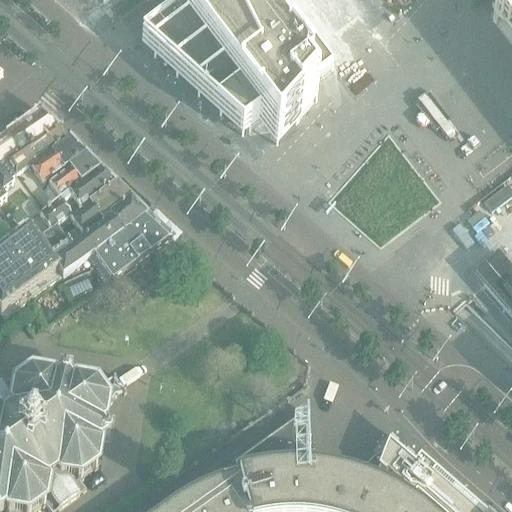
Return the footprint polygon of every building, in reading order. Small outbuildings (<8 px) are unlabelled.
[(89,0),(92,1),(93,0),(159,0),(162,4),(177,23),(140,51),(242,141),(258,128),(276,152),(300,125),(298,122),(312,105),(304,94),(332,72),(277,0),(89,0)] [(511,0),(483,0),(479,4),(511,46),(511,0)] [(32,127),(9,144),(19,158),(55,133),(42,121),(32,127)] [(22,162),(9,172),(17,184),(19,182),(30,174),(32,176),(69,145),(57,135),(22,162)] [(8,143),(0,149),(0,171),(4,169),(19,158),(9,144),(8,143)] [(30,174),(19,182),(32,201),(86,162),(85,161),(70,146),(69,145),(32,176),(30,174)] [(32,201),(29,203),(40,219),(100,176),(91,168),(86,162),(32,201)] [(0,317),(4,323),(61,281),(50,263),(54,260),(42,244),(44,242),(50,237),(39,221),(40,219),(29,203),(16,184),(4,169),(0,171),(0,317)] [(40,219),(39,221),(50,237),(115,190),(100,176),(40,219)] [(50,237),(44,242),(55,259),(63,254),(130,206),(115,190),(50,237)] [(54,260),(50,263),(61,281),(62,283),(63,283),(77,273),(79,272),(88,265),(147,222),(147,221),(130,206),(63,254),(55,259),(54,260)] [(147,222),(88,265),(105,289),(111,285),(112,285),(169,243),(165,238),(160,234),(147,222)] [(511,275),(497,258),(478,278),(511,319),(511,275)] [(91,292),(85,278),(66,286),(71,300),(91,292)] [(101,452),(98,449),(97,450),(96,448),(102,444),(109,445),(110,438),(103,437),(99,431),(100,430),(101,431),(104,429),(105,425),(103,424),(106,412),(108,412),(108,408),(112,406),(110,404),(121,396),(123,398),(126,396),(123,393),(122,394),(118,389),(114,383),(116,381),(114,378),(110,380),(112,382),(101,390),(100,388),(96,391),(92,390),(92,392),(79,390),(79,388),(75,387),(72,389),(73,390),(71,392),(67,386),(68,379),(61,378),(60,385),(55,389),(53,387),(54,386),(52,383),(48,382),(48,384),(35,382),(35,380),(31,379),(28,382),(29,384),(19,391),(17,389),(14,392),(8,383),(0,388),(0,511),(37,511),(41,510),(42,511),(45,509),(47,511),(59,511),(86,494),(80,485),(83,483),(82,481),(93,473),(94,475),(97,473),(98,469),(96,469),(98,456),(100,456),(101,452)] [(476,511),(391,438),(384,456),(379,458),(373,461),(368,466),(365,471),(363,478),(360,487),(360,488),(345,483),(337,481),(330,480),(315,478),(308,477),(307,465),(301,465),(296,465),(296,422),(233,467),(237,483),(229,485),(212,491),(195,498),(178,507),(171,511),(476,511)]
